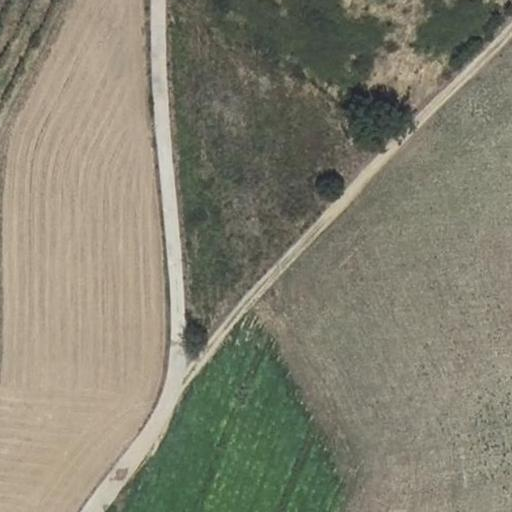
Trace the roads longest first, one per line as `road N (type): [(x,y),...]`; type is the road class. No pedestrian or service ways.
road 1 (track): [(180,380),(511,19)]
road 2 (track): [(156,0),(180,380)]
road 3 (track): [(180,380),(93,511)]
